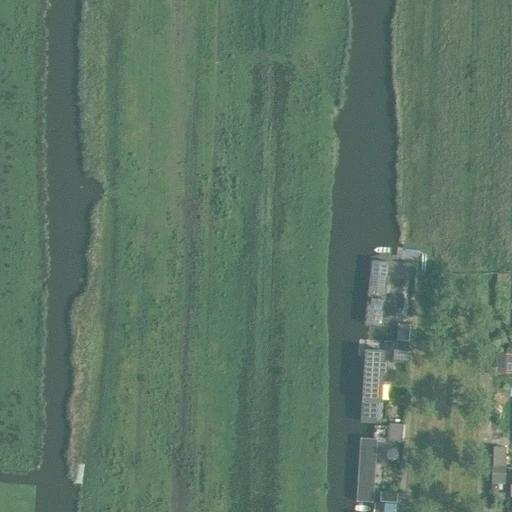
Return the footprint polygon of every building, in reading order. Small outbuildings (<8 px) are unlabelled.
[(369,261),(362,326),(381,328),(388,263),(369,261)] [(397,323),(396,339),(407,340),(409,324),(397,323)] [(393,341),(392,357),(406,358),(408,342),(393,341)] [(364,350),(360,423),(378,424),(382,351),(364,350)] [(511,357),(496,357),(496,372),(511,371),(511,357)] [(388,422),(387,440),(400,441),(401,423),(388,422)] [(372,502),(376,439),(359,438),(355,500),(372,502)] [(492,446),(492,463),(504,464),(504,446),(492,446)] [(492,463),(491,481),(503,481),(504,464),(492,463)] [(378,491),(377,500),(394,502),(395,492),(378,491)] [(383,503),(382,511),(394,511),(395,504),(383,503)]
